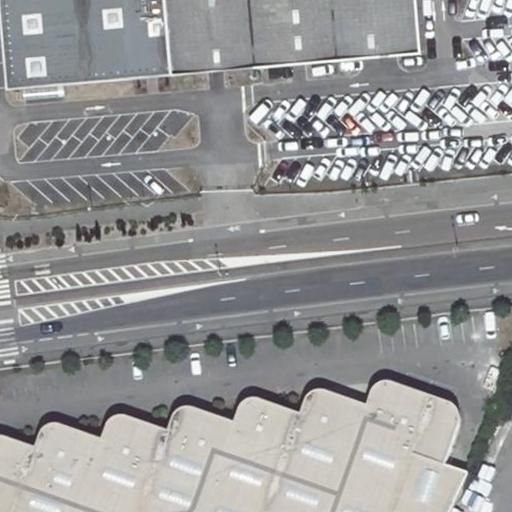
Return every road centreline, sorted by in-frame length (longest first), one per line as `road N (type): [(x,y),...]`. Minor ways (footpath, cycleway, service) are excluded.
road 1 (unknown): [(0,87),(22,136),(62,147),(441,127),(461,114),(460,50)]
road 2 (primary): [(0,336),(511,266)]
road 3 (primary): [(511,222),(0,275)]
